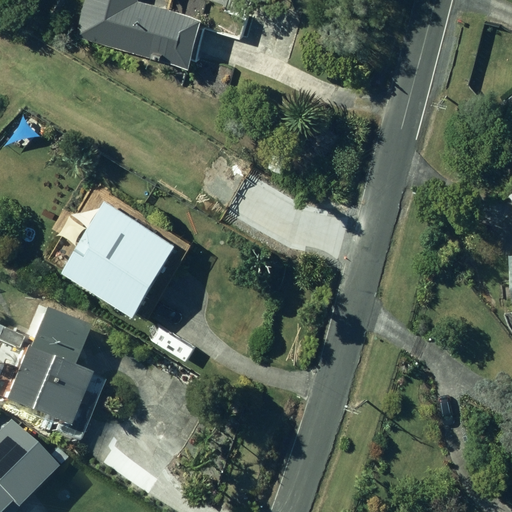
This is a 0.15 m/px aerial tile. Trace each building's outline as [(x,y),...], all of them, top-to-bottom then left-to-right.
[(89,0),(80,36),(198,67),(210,16),(147,0),(89,0)] [(66,264),(141,306),(181,235),(107,194),(66,264)] [(0,384),(0,399),(57,423),(80,370),(63,363),(81,322),(38,304),(21,345),(17,344),(0,384)] [(0,340),(15,347),(20,334),(0,325),(0,340)] [(0,500),(2,498),(7,503),(50,463),(5,416),(0,420),(0,500)]
